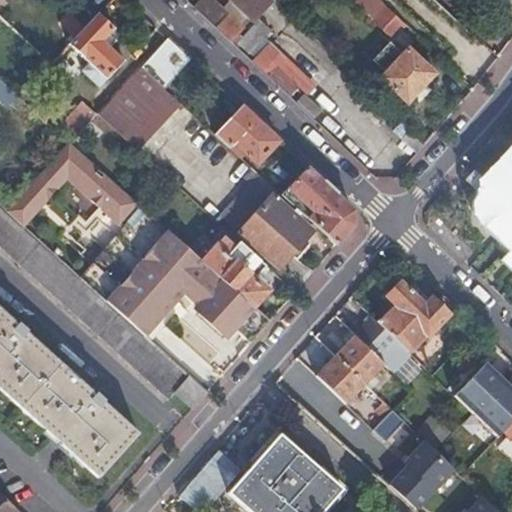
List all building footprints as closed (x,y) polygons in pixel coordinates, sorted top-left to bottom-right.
[(227,0),(252,22),(272,0),(192,0),(193,1),(190,5),(193,8),(235,47),(238,44),(248,53),(249,52),(259,41),(268,31),(257,20),(239,39),(236,36),(241,30),(208,0),(227,0)] [(391,39),(404,25),(376,0),(363,0),(359,5),(373,19),(371,20),(391,39)] [(511,0),(493,0),(511,16),(511,0)] [(114,31),(97,16),(69,47),(90,66),(83,74),(99,88),(123,63),(109,50),(115,43),(108,37),(114,31)] [(166,38),(141,66),(164,87),(190,60),(178,49),(166,38)] [(266,48),(259,41),(249,52),(256,58),(266,48)] [(434,75),(406,48),(400,54),(388,43),(367,65),(380,77),(378,79),(406,105),(434,75)] [(276,67),(298,87),(300,89),(310,80),(282,54),(273,64),(276,67)] [(30,71),(39,79),(52,64),(43,56),(30,71)] [(141,66),(99,114),(138,150),(180,102),(164,87),(141,66)] [(266,77),(288,97),(298,87),(276,67),(266,77)] [(0,80),(0,104),(4,108),(16,95),(0,80)] [(215,119),(221,126),(237,109),(230,103),(215,119)] [(63,126),(77,139),(96,118),(83,106),(63,126)] [(221,126),(214,133),(229,148),(233,143),(244,154),(257,165),(278,142),(239,106),(237,109),(221,126)] [(416,154),(424,145),(410,131),(401,140),(416,154)] [(68,141),(4,211),(16,222),(22,227),(66,178),(122,227),(78,276),(145,336),(159,320),(177,300),(182,294),(196,306),(194,308),(225,336),(232,328),(249,344),(268,322),(256,311),(250,306),(202,263),(192,254),(192,253),(188,249),(68,141)] [(233,143),(229,148),(240,158),(244,154),(233,143)] [(511,158),(477,198),(476,200),(475,202),(474,205),(474,207),(474,210),(475,213),(475,215),(475,216),(476,218),(477,220),(478,221),(479,222),(511,252),(511,259),(510,262),(510,265),(511,267),(511,158)] [(280,195),(315,227),(327,238),(335,246),(344,235),(352,226),(353,211),(305,167),(280,195)] [(265,265),(266,266),(270,261),(279,270),(315,227),(280,195),(277,191),(252,169),(244,178),(249,183),(251,186),(266,199),(240,228),(237,231),(244,237),(239,242),(265,265)] [(225,215),(240,228),(266,199),(251,186),(225,215)] [(172,396),(190,412),(207,392),(189,377),(187,379),(0,210),(0,249),(167,401),(172,396)] [(202,231),(188,249),(192,253),(192,254),(202,263),(216,246),(217,247),(223,240),(217,234),(211,240),(202,231)] [(323,242),(332,250),(335,246),(327,238),(323,242)] [(216,246),(202,263),(250,306),(264,290),(260,286),(252,279),(265,265),(239,242),(238,241),(232,247),(223,240),(217,247),(216,246)] [(265,265),(252,279),(260,286),(272,272),(266,266),(265,265)] [(406,352),(408,355),(425,337),(427,338),(448,316),(431,299),(424,306),(399,283),(385,298),(394,306),(377,325),(406,352)] [(0,391),(97,478),(135,436),(102,405),(104,403),(94,394),(92,396),(25,335),(26,333),(17,325),(15,326),(0,313),(0,391)] [(358,334),(333,359),(361,386),(381,365),(387,371),(390,374),(408,355),(406,352),(377,325),(371,319),(358,334)] [(159,320),(145,336),(150,341),(164,325),(159,320)] [(361,386),(333,359),(314,378),(342,405),(361,386)] [(502,433),(511,422),(511,390),(484,364),(453,397),(496,439),(502,433)] [(293,402),(354,457),(364,445),(344,425),(345,424),(305,388),(293,402)] [(383,444),(402,425),(374,397),(367,404),(374,411),(372,413),(381,422),(371,432),(383,444)] [(428,418),(415,433),(432,450),(446,435),(428,418)] [(511,422),(502,433),(511,441),(511,422)] [(320,511),(339,490),(279,436),(228,494),(248,511),(320,511)] [(421,444),(384,484),(414,511),(432,492),(432,491),(450,471),(421,444)] [(18,511),(0,495),(0,511),(18,511)] [(493,511),(479,499),(467,511),(493,511)]
